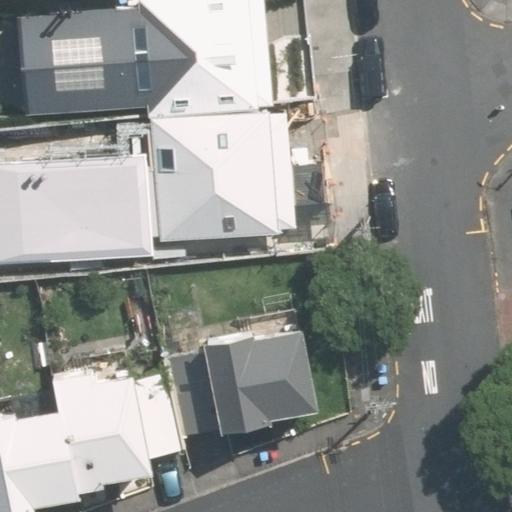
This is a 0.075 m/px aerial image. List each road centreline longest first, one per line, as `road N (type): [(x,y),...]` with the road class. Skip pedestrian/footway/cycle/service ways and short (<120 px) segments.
road 1 (residential): [(464,466),(423,91)]
road 2 (residential): [(285,511),(375,479),(464,466)]
